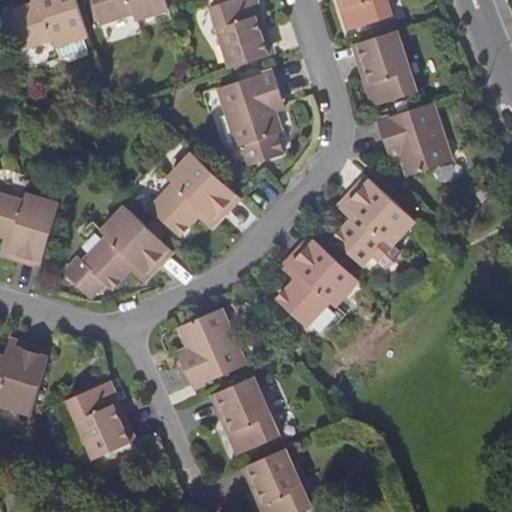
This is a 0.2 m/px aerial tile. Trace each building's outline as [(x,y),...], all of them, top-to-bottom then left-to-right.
[(84,37),(89,35),(77,0),(40,0),(41,2),(8,13),(21,51),(53,40),(56,46),(57,46),(61,60),(88,51),(84,37)] [(169,4),(167,0),(93,0),(101,24),(134,13),(137,20),(170,9),(169,4)] [(231,68),(269,56),(256,17),(262,15),(257,0),(233,0),(211,8),(231,68)] [(387,0),(345,0),(348,6),(342,9),(349,30),(393,16),(387,0)] [(397,31),(359,43),(372,83),(366,84),(373,107),(418,93),(397,31)] [(271,100),(283,96),(274,70),(219,89),(238,147),(244,145),(251,167),(284,156),(277,134),(282,133),(275,111),(271,100)] [(271,100),(275,111),(286,108),(283,96),(271,100)] [(433,103),(378,121),(387,147),(397,144),(408,176),(452,162),(433,103)] [(212,219),(237,193),(194,152),(169,178),(175,184),(151,209),(179,236),(203,211),(212,219)] [(416,220),(372,179),(348,206),(357,214),(333,240),(362,267),(386,241),(392,246),(416,220)] [(9,251),(43,261),(60,205),(26,195),(24,202),(0,194),(0,235),(13,239),(9,251)] [(145,272),(169,247),(126,206),(101,232),(107,237),(84,262),(80,258),(69,268),(69,276),(88,295),(96,295),(106,284),(112,289),(136,264),(145,272)] [(335,307),(360,281),(316,240),(292,266),(301,275),(277,300),(306,327),(330,302),(335,307)] [(221,309),(179,328),(193,359),(183,364),(194,388),(246,366),(221,309)] [(0,404),(32,415),(49,358),(15,347),(11,360),(0,356),(0,404)] [(254,377),(217,393),(234,431),(228,434),(238,455),(280,436),(254,377)] [(114,406),(119,404),(110,382),(68,401),(94,460),(130,444),(114,406)] [(285,448),(249,465),(266,504),(260,506),(262,511),(303,511),(312,508),(285,448)]
